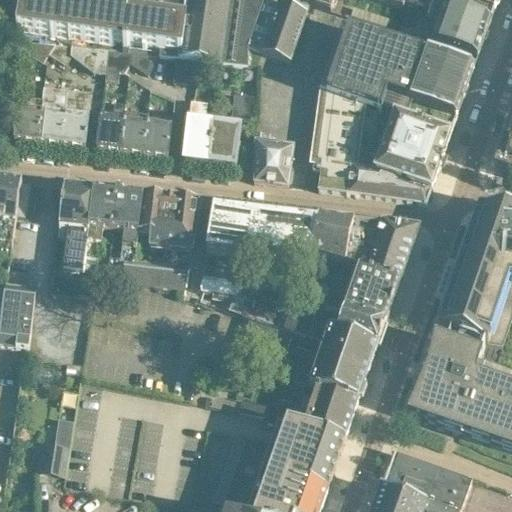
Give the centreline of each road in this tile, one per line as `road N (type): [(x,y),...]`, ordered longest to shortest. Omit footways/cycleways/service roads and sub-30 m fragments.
road 1 (residential): [(449,221),(0,168)]
road 2 (residential): [(347,511),(449,221)]
road 3 (residential): [(457,198),(511,41)]
